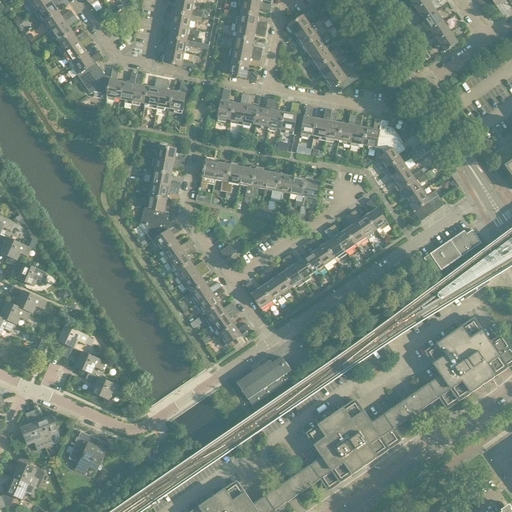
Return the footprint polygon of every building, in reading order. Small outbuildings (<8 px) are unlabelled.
[(34,13),(52,0),(29,0),(32,5),(30,6),(34,13)] [(63,0),(52,0),(34,13),(41,23),(44,21),(59,11),(55,6),(63,0)] [(242,8),(241,13),(258,16),(259,10),(270,12),(271,5),(242,0),(240,0),(239,7),(242,8)] [(409,0),(417,10),(429,1),(428,0),(409,0)] [(484,10),(494,3),(491,0),(488,0),(481,5),(484,10)] [(172,12),(201,18),(202,13),(192,11),(194,4),(177,1),(175,7),(173,6),(172,12)] [(392,11),(396,8),(391,1),(387,3),(392,11)] [(424,20),(437,12),(429,1),(417,10),(424,20)] [(401,16),(396,8),(392,11),(397,18),(401,16)] [(293,31),(296,36),(311,26),(307,20),(315,15),(312,10),(287,27),(291,33),(293,31)] [(49,34),(74,16),(71,11),(62,17),(59,11),(44,21),(47,25),(44,27),(49,34)] [(200,23),(201,18),(172,12),(171,19),(173,19),(172,25),(189,29),(190,21),(200,23)] [(431,31),(444,22),(437,12),(424,20),(431,31)] [(237,17),(236,24),(266,30),(267,24),(257,22),(258,16),(241,13),(240,17),(237,17)] [(58,42),(73,32),(69,27),(78,21),(74,16),(49,34),(53,40),(55,38),(58,42)] [(407,32),(411,29),(406,22),(402,25),(407,32)] [(438,41),(451,32),(444,22),(431,31),(438,41)] [(237,32),(236,37),(253,41),(255,34),(265,36),(266,30),(236,24),(234,32),(237,32)] [(311,26),(296,36),(300,41),(298,43),(302,48),(326,31),(323,27),(318,30),(314,24),(311,26)] [(167,37),(197,43),(198,38),(188,36),(189,29),(172,25),(171,32),(168,31),(167,37)] [(416,37),(411,29),(407,32),(412,40),(416,37)] [(63,54),(88,37),(85,31),(76,37),(73,32),(58,42),(61,46),(58,48),(63,54)] [(326,31),(302,48),(305,53),(307,52),(311,57),(325,47),(321,41),(330,35),(326,31)] [(458,43),(451,32),(438,41),(445,52),(458,43)] [(72,63),(87,53),(83,48),(92,42),(88,37),(63,54),(70,65),(72,63)] [(196,48),(197,43),(167,37),(166,44),(168,44),(167,50),(184,54),(186,46),(196,48)] [(232,42),(231,49),(261,55),(263,49),(252,47),(253,41),(236,37),(235,42),(232,42)] [(421,53),(425,50),(420,43),(416,45),(421,53)] [(325,47),(311,57),(314,62),(313,64),(316,69),(341,52),(338,48),(329,53),(325,47)] [(232,57),(231,62),(249,66),(250,59),(260,61),(261,55),(231,49),(229,57),(232,57)] [(183,61),(184,54),(167,50),(166,56),(164,56),(163,62),(162,63),(192,68),(193,62),(183,61)] [(430,58),(425,50),(421,53),(426,60),(430,58)] [(341,52),(316,69),(320,74),(322,73),(325,78),(340,68),(336,62),(344,57),(341,52)] [(96,63),(103,58),(99,53),(91,58),(87,53),(72,63),(75,67),(73,69),(77,76),(78,76),(77,75),(96,63)] [(248,72),(249,66),(231,62),(230,67),(228,67),(226,75),(257,80),(258,74),(248,72)] [(111,77),(105,76),(96,63),(77,75),(78,76),(91,95),(94,92),(101,94),(100,99),(106,100),(107,100),(111,77)] [(344,74),(340,68),(325,78),(329,83),(327,85),(330,89),(330,90),(331,90),(334,88),(337,93),(359,78),(352,68),(344,74)] [(107,100),(106,100),(114,102),(115,99),(120,100),(123,82),(117,81),(119,71),(112,69),(111,77),(107,100)] [(132,105),(138,74),(131,73),(129,83),(123,82),(120,100),(125,101),(124,103),(132,105)] [(145,104),(148,87),(142,86),(144,75),(138,74),(132,105),(139,106),(140,103),(145,104)] [(157,110),(162,79),(156,78),(154,88),(148,87),(145,104),(150,105),(149,108),(157,110)] [(170,109),(173,92),(166,90),(168,80),(162,79),(157,110),(164,111),(165,108),(170,109)] [(173,92),(170,109),(174,110),(174,113),(182,114),(186,93),(187,84),(181,82),(179,93),(173,92)] [(226,120),(231,120),(234,103),(228,102),(230,92),(223,90),(217,121),(225,122),(226,120)] [(234,103),(231,120),(230,123),(243,126),(248,95),(242,94),(240,104),(234,103)] [(255,96),(248,95),(243,126),(250,127),(251,124),(256,125),(259,108),(253,107),(255,96)] [(265,109),(259,108),(256,125),(261,126),(260,129),(268,130),(274,100),(267,99),(265,109)] [(280,101),(274,100),(268,130),(275,132),(276,129),(281,130),(284,112),(278,111),(280,101)] [(284,112),(281,130),(286,131),(285,134),(293,135),(299,105),(292,103),(290,114),(284,112)] [(309,135),(314,136),(317,119),(311,118),(313,107),(306,106),(301,137),(308,138),(309,135)] [(323,120),(317,119),(314,136),(319,137),(318,140),(326,141),(331,111),(325,110),(323,120)] [(338,112),(331,111),(326,141),(333,143),(334,140),(339,141),(342,123),(336,122),(338,112)] [(348,125),(342,123),(339,141),(343,142),(343,145),(350,146),(356,116),(350,114),(348,125)] [(364,146),(367,128),(360,127),(362,117),(356,116),(350,146),(358,148),(359,145),(364,146)] [(373,129),(367,128),(364,146),(369,146),(368,149),(376,151),(376,149),(381,120),(382,121),(382,120),(375,119),(373,129)] [(388,122),(382,121),(381,120),(376,149),(381,150),(385,155),(394,148),(394,149),(403,143),(393,128),(387,127),(388,122)] [(511,123),(511,125),(511,142),(496,153),(511,176),(511,123)] [(408,124),(405,131),(411,133),(414,127),(408,124)] [(156,146),(154,159),(184,164),(186,158),(175,156),(177,150),(156,146)] [(298,147),(297,153),(310,156),(311,150),(298,147)] [(398,154),(394,149),(394,148),(385,155),(379,158),(383,164),(381,165),(385,170),(410,153),(407,149),(398,154)] [(390,174),(394,179),(409,170),(404,163),(413,158),(410,153),(385,170),(388,175),(390,174)] [(206,158),(200,188),(206,189),(207,184),(214,185),(215,180),(218,163),(212,162),(213,160),(207,159),(206,158)] [(155,167),(154,171),(172,175),(173,169),(183,170),(184,164),(154,159),(152,166),(155,167)] [(218,163),(215,180),(222,182),(220,192),(226,193),(231,163),(225,162),(224,164),(218,163)] [(231,163),(226,193),(231,194),(233,184),(240,185),(243,168),(237,167),(237,164),(231,163)] [(243,168),(240,185),(247,186),(245,196),(251,197),(256,168),(250,167),(249,169),(243,168)] [(262,169),(256,168),(251,197),(256,198),(258,188),(265,190),(268,172),(262,171),(262,169)] [(409,170),(394,179),(397,185),(396,186),(399,191),(424,174),(421,170),(413,176),(409,170)] [(171,181),(172,175),(154,171),(153,176),(151,176),(149,183),(180,189),(181,183),(171,181)] [(268,172),(265,190),(272,191),(270,201),(276,202),(281,173),(275,171),(274,174),(268,172)] [(426,174),(429,179),(434,176),(431,171),(426,174)] [(287,174),(281,173),(276,202),(281,203),(283,193),(290,194),(293,177),(287,176),(287,174)] [(427,179),(424,174),(399,191),(403,197),(405,195),(408,200),(423,191),(419,185),(427,179)] [(293,177),(290,194),(297,196),(295,206),(300,207),(306,177),(300,176),(299,178),(293,177)] [(312,178),(306,177),(300,207),(306,208),(308,198),(315,199),(318,182),(312,181),(312,178)] [(150,196),(167,200),(168,193),(179,195),(180,189),(149,183),(148,191),(151,191),(150,196)] [(423,191),(408,200),(412,206),(410,207),(414,213),(414,212),(419,209),(424,206),(429,202),(433,199),(438,196),(439,196),(435,191),(427,196),(423,191)] [(146,201),(144,208),(175,214),(176,208),(166,206),(167,200),(150,196),(149,201),(146,201)] [(440,199),(438,196),(433,199),(440,209),(445,205),(440,199)] [(435,212),(440,209),(433,199),(429,202),(435,212)] [(366,216),(376,230),(380,228),(382,230),(389,226),(371,200),(366,204),(372,212),(366,216)] [(429,202),(424,206),(430,215),(435,212),(429,202)] [(424,206),(419,209),(425,218),(430,215),(424,206)] [(152,242),(153,242),(178,224),(173,228),(167,220),(169,213),(175,215),(175,214),(144,208),(144,209),(142,224),(147,225),(150,229),(148,231),(149,232),(147,234),(153,242),(152,242)] [(425,218),(419,209),(414,212),(420,222),(425,218)] [(376,230),(366,216),(361,219),(355,211),(350,214),(368,240),(374,236),(372,233),(376,230)] [(368,240),(350,214),(345,218),(351,227),(346,230),(356,245),(360,242),(361,244),(368,240)] [(0,231),(2,228),(10,232),(14,224),(0,217),(0,231)] [(160,247),(162,251),(177,241),(173,236),(182,230),(178,224),(153,242),(157,248),(160,247)] [(356,245),(346,230),(340,234),(334,225),(329,229),(347,254),(353,250),(352,247),(356,245)] [(347,254),(329,229),(324,232),(330,241),(325,244),(335,259),(339,256),(340,259),(347,254)] [(424,258),(435,275),(481,243),(472,230),(465,235),(463,232),(424,258)] [(15,261),(16,261),(19,254),(27,258),(31,249),(0,235),(0,242),(3,244),(0,251),(0,254),(7,258),(15,261)] [(335,259),(325,244),(319,248),(313,239),(308,243),(326,269),(332,264),(330,262),(335,259)] [(163,257),(167,263),(193,246),(189,240),(181,246),(177,241),(162,251),(165,255),(163,257)] [(326,269),(308,243),(303,246),(309,255),(304,259),(313,273),(318,271),(319,273),(326,269)] [(230,245),(220,252),(226,260),(236,253),(230,245)] [(174,268),(177,272),(191,262),(188,257),(196,251),(193,246),(167,263),(171,270),(174,268)] [(313,273),(304,259),(298,262),(292,254),(287,257),(305,283),(311,279),(309,276),(313,273)] [(305,283),(287,257),(282,261),(288,269),(283,273),(293,288),(297,285),(298,287),(305,283)] [(16,280),(32,287),(36,280),(45,283),(48,275),(16,261),(15,261),(7,258),(5,263),(20,270),(16,280)] [(177,278),(181,284),(207,266),(203,261),(195,267),(191,262),(177,272),(179,276),(177,278)] [(188,289),(191,293),(206,283),(202,277),(210,272),(207,266),(181,284),(186,290),(188,289)] [(289,290),(293,288),(283,273),(277,277),(271,268),(266,272),(284,297),(290,293),(289,290)] [(262,287),(272,302),(276,299),(277,302),(284,297),(266,272),(261,275),(267,284),(262,287)] [(489,283),(483,273),(460,289),(466,299),(489,283)] [(191,299),(196,305),(221,287),(218,282),(209,288),(206,283),(191,293),(194,297),(191,299)] [(272,302),(262,287),(257,291),(251,282),(245,286),(263,312),(269,307),(268,305),(272,302)] [(19,297),(15,306),(15,307),(31,314),(30,314),(31,314),(34,307),(43,310),(47,302),(11,286),(9,293),(19,297)] [(203,315),(205,314),(220,304),(216,298),(225,293),(221,287),(196,305),(203,315)] [(408,399),(406,400),(416,414),(418,413),(427,407),(429,405),(430,405),(439,399),(445,408),(446,406),(447,408),(449,407),(450,409),(459,402),(457,401),(459,400),(460,400),(459,400),(460,399),(462,400),(470,394),(469,393),(471,392),(472,392),(471,392),(472,391),(473,392),(482,386),(481,385),(483,384),(483,383),(484,383),(485,384),(494,378),(493,376),(494,376),(495,376),(495,375),(496,374),(497,376),(506,370),(505,368),(506,367),(506,368),(507,367),(508,366),(509,368),(511,365),(511,348),(511,349),(510,348),(511,347),(510,347),(509,346),(511,345),(507,339),(511,334),(511,304),(507,297),(505,295),(498,300),(486,308),(503,333),(500,335),(491,341),(485,332),(484,332),(482,329),(483,329),(476,320),(476,321),(474,318),(472,320),(471,319),(463,325),(463,326),(460,328),(460,327),(451,334),(448,336),(439,342),(436,344),(427,350),(425,352),(426,355),(432,364),(434,367),(440,376),(431,382),(419,390),(420,390),(417,392),(408,398),(408,399)] [(0,318),(15,325),(14,325),(15,325),(18,318),(27,322),(30,314),(31,314),(15,307),(15,306),(0,299),(0,307),(3,308),(0,314),(0,318)] [(206,319),(210,326),(236,308),(232,303),(223,309),(220,304),(205,314),(208,318),(206,319)] [(217,331),(219,334),(234,325),(230,319),(239,313),(236,308),(210,326),(214,332),(217,331)] [(0,334),(2,329),(11,333),(14,325),(15,325),(0,318),(0,334)] [(59,343),(54,354),(60,356),(65,346),(73,349),(76,342),(85,345),(89,337),(79,333),(83,326),(73,322),(70,329),(64,326),(57,342),(59,343)] [(238,330),(234,325),(219,334),(222,339),(220,340),(224,347),(250,329),(246,324),(238,330)] [(386,342),(360,360),(360,361),(361,360),(369,372),(368,372),(369,373),(395,355),(395,354),(394,354),(386,343),(387,342),(386,342)] [(74,368),(87,374),(90,375),(93,368),(102,371),(106,363),(73,349),(65,346),(60,356),(66,359),(68,354),(78,358),(74,368)] [(270,361),(237,384),(248,400),(252,406),(295,377),(295,376),(291,371),(282,357),(272,364),(270,361)] [(90,375),(87,374),(85,379),(95,384),(91,394),(107,401),(111,393),(119,397),(123,389),(90,375)] [(301,472),(300,473),(309,487),(311,486),(320,480),(326,489),(328,488),(329,489),(330,488),(331,490),(340,484),(339,482),(340,482),(341,482),(341,481),(342,480),(343,482),(352,476),(351,474),(352,473),(352,474),(353,473),(354,472),(355,474),(364,468),(363,466),(364,465),(364,466),(365,465),(364,465),(366,464),(367,466),(376,460),(375,458),(376,457),(376,458),(377,457),(376,457),(377,456),(379,458),(387,451),(386,450),(387,449),(388,449),(388,448),(389,448),(390,449),(399,443),(398,442),(399,441),(399,439),(400,438),(394,429),(403,423),(406,421),(415,415),(416,414),(406,400),(405,401),(405,400),(396,406),(396,407),(393,409),(393,408),(372,423),(366,414),(364,411),(358,402),(357,402),(356,399),(353,401),(344,407),(341,409),(332,415),(332,416),(329,418),(329,417),(320,423),(320,424),(317,426),(317,425),(308,432),(306,434),(308,436),(307,437),(313,445),(314,445),(316,448),(315,448),(322,457),(301,472)] [(37,410),(31,412),(45,448),(53,445),(49,436),(57,433),(51,416),(41,420),(37,410)] [(36,451),(45,448),(31,412),(25,414),(29,425),(19,429),(25,446),(33,442),(36,451)] [(93,446),(96,439),(80,432),(68,459),(78,463),(75,469),(85,474),(87,468),(95,471),(104,451),(93,446)] [(19,463),(12,478),(37,489),(43,476),(43,475),(43,474),(42,473),(42,472),(28,467),(31,461),(20,456),(17,462),(19,463)] [(308,488),(309,487),(300,473),(298,474),(289,480),(286,482),(277,488),(274,490),(253,504),(247,495),(247,496),(245,493),(245,492),(239,483),(239,484),(237,481),(234,483),(225,489),(222,491),(213,497),(211,499),(210,499),(201,505),(202,505),(199,507),(198,507),(191,511),(276,511),(275,511),(284,505),(284,504),(287,502),(287,503),(296,497),(296,496),(299,494),(299,495),(308,488)] [(6,494),(0,496),(4,508),(10,505),(14,497),(22,501),(25,493),(34,497),(37,489),(12,478),(5,494),(6,494)]
